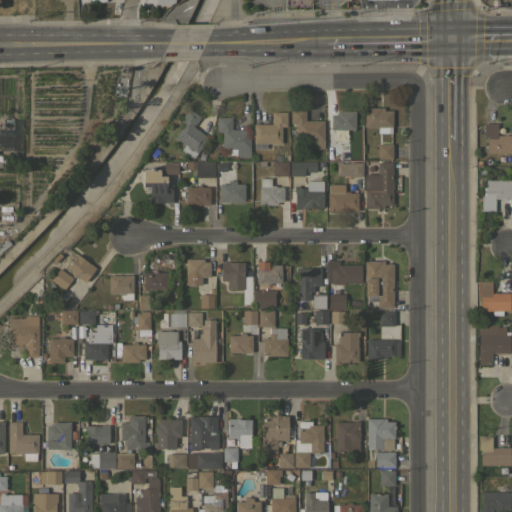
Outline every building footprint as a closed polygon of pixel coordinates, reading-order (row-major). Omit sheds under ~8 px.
[(208,137),(192,158),(180,149),(184,144),(174,136),(183,123),(180,121),(179,122),(177,120),(178,118),(179,119),(188,107),(200,117),(193,126),(208,137)] [(383,107),(383,110),(392,110),(392,127),(391,127),(391,133),(377,133),(377,127),(364,127),(364,107),(383,107)] [(305,108),(305,120),(323,120),(323,148),(309,148),(308,140),(306,140),(303,141),(303,140),(296,140),(295,123),(290,123),(290,108),(305,108)] [(286,111),(286,126),(281,126),(281,143),(266,143),(266,148),(254,148),(254,143),(253,143),(253,136),(252,136),(252,134),(253,134),(253,123),(271,124),(271,111),(286,111)] [(354,111),(354,129),(346,129),(346,140),(331,140),(331,129),(330,129),(330,128),(325,128),(325,115),(330,115),(330,114),(336,114),(336,111),(354,111)] [(231,117),(231,129),(250,129),(250,157),(236,157),(236,154),(226,154),(226,149),(222,148),(222,132),(216,132),(216,117),(231,117)] [(497,123),(497,134),(511,134),(511,153),(486,153),(486,136),(483,136),(483,122),(497,123)] [(10,128),(0,127),(0,145),(9,146),(10,128)] [(392,143),(392,158),(377,158),(376,143),(392,143)] [(0,155),(11,155),(11,167),(1,167),(1,166),(0,166),(0,155)] [(213,161),(214,177),(195,177),(195,169),(187,169),(187,162),(195,162),(195,161),(213,161)] [(288,161),(288,175),(272,175),(272,161),(288,161)] [(303,175),(289,175),(289,161),(315,161),(315,171),(304,171),(303,175)] [(177,162),(177,173),(163,173),(163,162),(177,162)] [(362,162),(362,176),(348,176),(348,175),(336,175),(336,163),(348,163),(348,162),(362,162)] [(392,162),(392,182),(392,188),(392,205),(383,205),(383,208),(364,208),(364,173),(377,173),(377,162),(392,162)] [(149,169),(149,167),(153,167),(153,169),(159,169),(159,175),(166,175),(166,184),(171,184),(171,202),(148,202),(148,186),(142,186),(142,169),(149,169)] [(270,178),(270,185),(275,185),(275,186),(283,186),(283,201),(277,201),(277,204),(259,204),(259,186),(259,178),(270,178)] [(244,202),(219,201),(219,183),(227,183),(227,179),(236,180),(235,183),(244,183),(244,202)] [(511,179),(511,205),(510,205),(510,201),(511,201),(511,198),(504,198),(504,199),(501,199),(501,198),(494,198),(494,210),(481,210),(480,196),(483,196),(483,182),(484,182),(484,179),(511,179)] [(323,180),(322,208),(294,207),(294,189),(302,189),(302,188),(306,188),(306,180),(323,180)] [(344,183),(344,191),(349,191),(349,192),(357,192),(357,210),(327,211),(327,192),(329,192),(329,189),(327,189),(327,185),(328,185),(328,183),(344,183)] [(185,204),(185,186),(196,186),(196,185),(200,185),(200,186),(209,186),(209,196),(210,196),(210,198),(209,198),(209,204),(185,204)] [(95,267),(84,282),(78,277),(77,278),(74,276),(73,277),(71,275),(72,273),(66,268),(74,256),(75,253),(95,267)] [(203,258),(203,261),(210,261),(212,261),(212,265),(209,265),(209,276),(209,283),(206,284),(196,285),(196,276),(185,276),(185,258),(203,258)] [(338,260),(338,264),(360,264),(360,283),(353,283),(353,282),(343,282),(343,284),(331,284),(331,283),(325,283),(325,260),(338,260)] [(383,260),(383,263),(392,263),(392,307),(377,307),(377,301),(368,301),(367,296),(364,296),(364,260),(383,260)] [(244,261),(244,265),(243,265),(243,278),(245,278),(244,285),(232,285),(232,281),(228,281),(228,280),(220,279),(220,261),(244,261)] [(281,264),(281,282),(269,282),(269,284),(265,284),(265,282),(257,282),(257,264),(281,264)] [(72,278),(63,289),(49,279),(58,267),(72,278)] [(320,267),(320,285),(313,285),(313,291),(309,291),(309,300),(296,300),(296,267),(320,267)] [(167,272),(166,290),(155,290),(155,291),(153,291),(153,290),(143,290),(143,272),(167,272)] [(132,274),(132,299),(121,299),(121,294),(119,294),(119,293),(108,293),(108,275),(132,274)] [(490,280),(491,293),(509,292),(509,310),(502,310),(502,315),(492,315),(492,310),(480,310),(479,295),(477,295),(477,280),(490,280)] [(274,290),(274,308),(252,308),(252,290),(274,290)] [(325,293),(325,308),(311,308),(312,293),(325,293)] [(148,294),(148,309),(137,309),(137,294),(148,294)] [(344,294),(344,308),(328,308),(328,294),(344,294)] [(184,309),(184,312),(185,312),(185,326),(170,326),(170,327),(158,327),(158,318),(161,318),(161,313),(163,313),(163,310),(167,310),(172,309),(184,309)] [(273,309),(273,326),(270,326),(270,327),(260,327),(260,326),(257,326),(257,309),(273,309)] [(327,309),(327,314),(328,314),(328,316),(327,316),(327,323),(314,324),(313,310),(327,309)] [(76,323),(75,323),(75,324),(65,324),(65,323),(60,323),(60,310),(76,310),(76,323)] [(93,310),(93,323),(77,323),(77,310),(93,310)] [(256,323),(242,324),(242,310),(256,310),(256,323)] [(343,310),(343,323),(329,323),(330,310),(343,310)] [(378,310),(393,310),(394,325),(378,325),(378,310)] [(149,329),(135,329),(135,313),(139,313),(139,311),(148,311),(148,313),(149,313),(149,329)] [(200,311),(200,325),(186,325),(186,311),(200,311)] [(295,312),(305,312),(305,324),(295,324),(295,312)] [(36,315),(36,325),(37,325),(37,356),(24,356),(24,344),(7,344),(7,317),(26,317),(26,315),(36,315)] [(214,361),(191,361),(191,338),(198,338),(198,333),(200,333),(201,328),(202,328),(202,319),(214,319),(214,361)] [(110,324),(110,331),(111,331),(111,342),(106,342),(106,359),(82,359),(82,341),(85,341),(85,337),(86,337),(86,331),(89,331),(89,330),(91,330),(91,331),(95,331),(95,324),(110,324)] [(504,325),(504,331),(509,331),(509,353),(491,353),(491,364),(477,364),(478,343),(478,334),(477,334),(477,324),(497,324),(497,327),(504,325)] [(285,327),(285,337),(286,337),(286,355),(268,355),(268,353),(262,353),(262,337),(268,337),(268,333),(269,333),(269,327),(285,327)] [(321,341),(323,341),(323,358),(299,358),(299,339),(298,339),(298,337),(299,337),(299,332),(298,332),(298,329),(299,329),(299,327),(302,327),(302,328),(316,328),(321,333),(321,341)] [(167,331),(167,329),(171,329),(171,331),(177,331),(177,340),(180,340),(180,359),(156,359),(156,355),(157,355),(157,342),(155,342),(155,330),(167,331)] [(358,331),(358,336),(357,336),(357,346),(357,361),(333,361),(333,343),(337,343),(337,331),(358,331)] [(227,352),(227,334),(239,334),(239,333),(245,333),(245,334),(252,334),(252,353),(227,352)] [(59,338),(59,336),(64,336),(64,338),(72,338),(72,356),(63,356),(63,362),(47,362),(48,338),(59,338)] [(398,340),(398,354),(394,354),(394,356),(385,356),(385,358),(381,358),(381,359),(366,359),(366,339),(394,339),(394,340),(398,340)] [(131,344),(131,342),(136,342),(136,344),(144,344),(144,359),(138,359),(138,362),(120,361),(120,344),(131,344)] [(143,415),(143,416),(147,416),(147,422),(143,422),(143,442),(147,442),(147,451),(133,451),(133,449),(125,449),(125,445),(123,445),(123,439),(119,439),(119,421),(128,421),(128,415),(143,415)] [(287,439),(276,439),(276,453),(261,453),(261,435),(263,435),(263,416),(266,416),(266,415),(270,415),(271,415),(279,415),(284,415),(287,415),(287,439)] [(216,416),(216,432),(217,432),(217,449),(209,449),(209,448),(198,448),(198,450),(188,450),(188,416),(216,416)] [(227,418),(236,418),(236,417),(239,418),(239,419),(251,419),(251,422),(250,422),(250,447),(238,447),(238,438),(234,438),(234,437),(227,437),(227,418)] [(385,418),(385,421),(394,421),(394,437),(392,437),(392,449),(366,449),(366,418),(385,418)] [(180,419),(180,437),(175,437),(175,448),(160,448),(160,454),(154,454),(154,425),(156,425),(156,419),(180,419)] [(7,421),(21,421),(21,434),(37,434),(37,453),(36,453),(36,460),(23,460),(23,453),(7,453),(7,421)] [(311,421),(311,424),(322,424),(322,453),(309,453),(309,451),(308,451),(308,467),(293,467),(293,451),(294,451),(294,439),(298,439),(298,421),(311,421)] [(359,439),(358,439),(358,451),(349,451),(349,452),(335,452),(335,422),(353,421),(359,421),(359,439)] [(70,422),(69,449),(59,449),(46,449),(46,440),(45,440),(45,425),(51,425),(51,422),(70,422)] [(100,425),(108,425),(108,443),(101,443),(101,444),(96,444),(96,443),(85,443),(85,428),(85,425),(100,425)] [(509,447),(509,465),(480,465),(480,449),(477,449),(477,435),(491,435),(491,447),(509,447)] [(236,447),(236,461),(235,461),(235,467),(230,467),(230,461),(222,461),(222,447),(236,447)] [(108,451),(108,452),(114,452),(114,468),(97,468),(97,467),(89,467),(89,465),(86,465),(86,460),(89,460),(89,453),(97,453),(97,451),(108,451)] [(209,452),(209,451),(219,451),(219,452),(221,452),(221,467),(195,467),(195,455),(194,455),(194,453),(196,453),(196,452),(209,452)] [(394,451),(394,466),(374,466),(374,451),(394,451)] [(132,452),(133,468),(115,468),(115,452),(132,452)] [(185,453),(185,467),(166,467),(166,453),(185,453)] [(292,467),(278,467),(278,453),(292,453),(292,467)] [(47,468),(47,470),(60,470),(60,483),(52,483),(52,493),(57,493),(56,502),(61,502),(61,511),(32,511),(32,502),(31,502),(31,493),(46,493),(46,484),(39,484),(39,470),(41,470),(41,468),(47,468)] [(90,511),(66,511),(66,492),(76,492),(76,482),(63,482),(63,469),(78,469),(78,481),(91,481),(90,511)] [(142,469),(142,470),(154,470),(154,477),(144,477),(144,483),(129,483),(129,469),(142,469)] [(280,469),(280,475),(278,475),(278,484),(265,484),(265,469),(280,469)] [(300,480),(300,470),(310,470),(310,480),(300,480)] [(320,470),(331,470),(330,480),(320,480),(320,470)] [(394,470),(393,485),(379,485),(379,470),(394,470)] [(211,471),(211,487),(197,487),(197,471),(211,471)] [(196,477),(196,490),(185,490),(186,507),(191,507),(191,511),(168,511),(168,490),(184,489),(184,477),(196,477)] [(158,511),(134,511),(134,497),(140,497),(140,489),(143,489),(143,488),(145,488),(145,489),(146,489),(146,478),(158,478),(158,511)] [(202,511),(202,502),(203,502),(203,496),(213,496),(213,484),(231,485),(231,492),(226,492),(226,511),(202,511)] [(270,511),(270,498),(270,488),(282,488),(282,497),(294,497),(294,511),(270,511)] [(326,491),(326,500),(326,511),(303,511),(303,492),(313,492),(313,491),(326,491)] [(509,491),(509,510),(502,510),(502,511),(498,511),(498,510),(492,510),(492,511),(478,511),(478,508),(481,507),(481,492),(509,491)] [(0,511),(0,492),(4,492),(4,494),(6,494),(11,494),(11,495),(26,494),(26,507),(21,507),(21,511),(0,511)] [(123,493),(123,499),(124,499),(124,501),(129,501),(129,511),(100,511),(100,506),(99,506),(99,503),(100,503),(98,503),(98,493),(123,493)] [(387,493),(387,506),(396,506),(395,511),(367,511),(368,493),(387,493)] [(235,511),(235,501),(243,501),(243,497),(252,497),(253,501),(259,501),(259,511),(235,511)] [(345,504),(345,502),(350,502),(350,504),(362,504),(362,511),(332,511),(332,504),(337,504),(345,504)]
